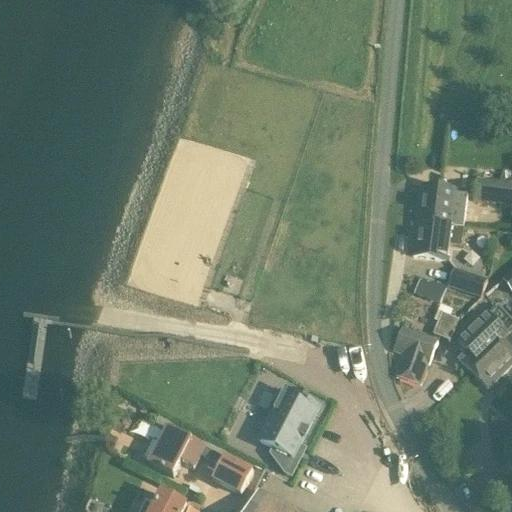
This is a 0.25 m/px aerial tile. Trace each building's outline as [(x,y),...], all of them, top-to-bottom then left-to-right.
[(511,186),(476,181),(473,202),(511,208),(511,186)] [(418,225),(463,230),(464,227),(467,199),(467,197),(456,196),(457,193),(422,189),(419,223),(418,225)] [(463,230),(418,225),(413,259),(447,263),(449,247),(461,249),(463,230)] [(448,290),(481,301),(487,282),(454,271),(448,290)] [(511,295),(511,275),(502,283),(511,295)] [(435,288),(422,283),(417,295),(430,301),(435,288)] [(459,362),(471,374),(504,344),(511,337),(511,323),(498,309),(460,346),(467,354),(459,362)] [(433,336),(450,343),(459,322),(442,315),(433,336)] [(395,377),(420,387),(438,345),(404,330),(394,354),(401,357),(395,377)] [(511,337),(504,344),(471,374),(487,392),(511,367),(511,337)] [(287,473),(319,410),(309,405),(310,403),(306,401),(305,403),(292,396),(286,393),(260,444),(266,447),(273,450),(271,453),(269,457),(285,477),(287,473)] [(493,436),(498,441),(510,428),(505,424),(493,436)] [(185,430),(180,439),(167,432),(160,446),(153,442),(144,460),(151,464),(149,469),(173,481),(180,467),(192,473),(200,458),(220,468),(212,484),(241,499),(253,474),(225,459),(228,452),(185,430)] [(476,463),(468,451),(452,462),(459,473),(476,463)] [(144,511),(183,511),(185,509),(161,497),(154,510),(147,506),(147,508),(144,511)] [(288,511),(258,497),(250,511),(288,511)]
